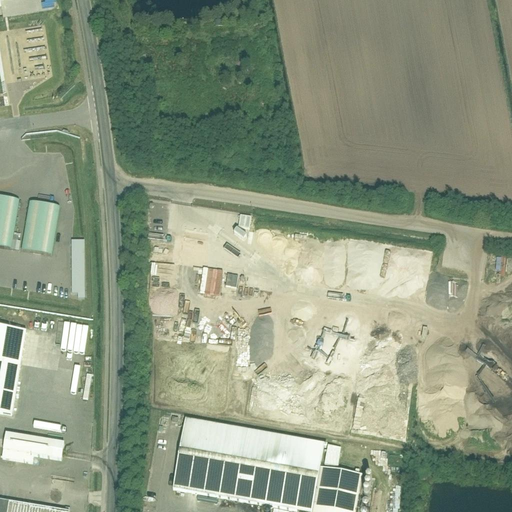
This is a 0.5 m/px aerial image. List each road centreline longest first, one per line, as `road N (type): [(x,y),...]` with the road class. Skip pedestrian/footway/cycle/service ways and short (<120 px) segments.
road 1 (unclassified): [(511,240),(110,185)]
road 2 (tertiary): [(110,185),(111,511)]
